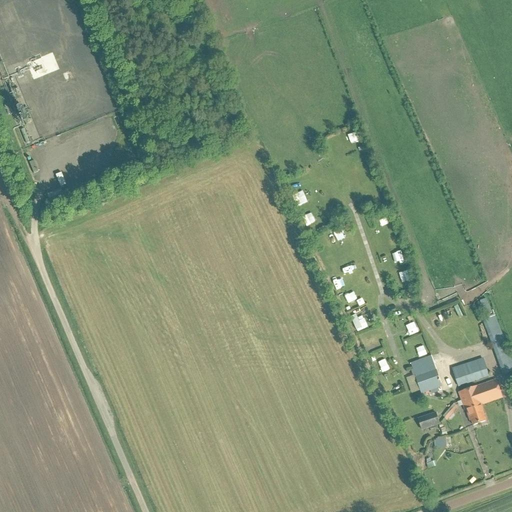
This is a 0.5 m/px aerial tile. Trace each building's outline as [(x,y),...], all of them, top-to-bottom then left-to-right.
[(74,78),(81,75),(78,68),(71,71),(74,78)] [(90,77),(94,89),(99,88),(95,75),(90,77)] [(40,78),(31,79),(34,94),(43,93),(40,78)] [(86,82),(71,88),(73,93),(88,87),(86,82)] [(61,104),(66,120),(73,117),(74,120),(99,113),(96,103),(82,107),(79,97),(68,101),(61,104)] [(50,137),(64,131),(53,105),(39,110),(50,137)] [(492,314),(487,299),(480,301),(482,307),(479,308),(481,315),(484,313),(486,317),(492,314)] [(430,356),(410,364),(411,367),(414,376),(420,391),(421,395),(421,394),(441,387),(435,369),(431,360),(430,356)] [(489,377),(483,361),(482,359),(451,370),(458,388),(489,377)] [(496,381),(459,394),(465,411),(466,411),(470,422),(472,421),(473,425),(487,421),(481,405),(502,398),(496,381)] [(440,425),(438,421),(436,413),(417,419),(421,431),(440,425)] [(428,469),(437,466),(435,461),(426,464),(428,469)]
